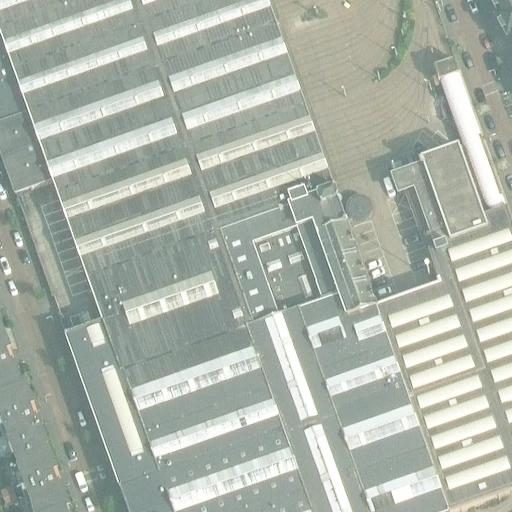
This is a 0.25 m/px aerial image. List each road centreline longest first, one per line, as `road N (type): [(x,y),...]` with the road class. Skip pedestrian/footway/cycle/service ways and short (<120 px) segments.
road 1 (residential): [(0,223),(100,511)]
road 2 (residential): [(511,145),(461,0)]
